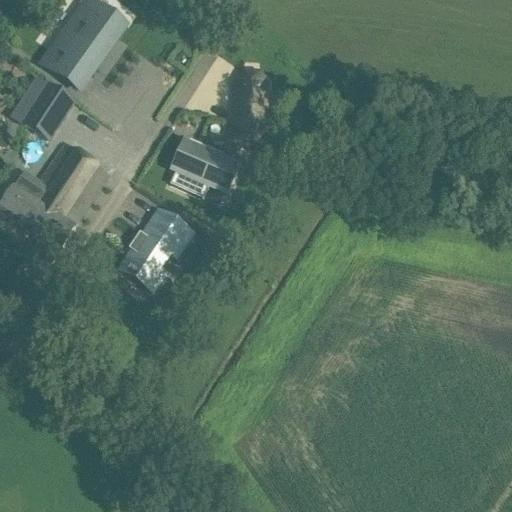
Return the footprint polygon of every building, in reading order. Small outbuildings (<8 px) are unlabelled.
[(101,67),(128,30),(106,15),(104,18),(85,5),(40,67),(76,93),(87,77),(92,80),(101,67)] [(123,103),(175,73),(160,48),(108,78),(123,103)] [(235,83),(233,126),(240,134),(255,135),(263,128),(264,122),(265,85),(258,77),(243,76),(235,83)] [(12,118),(10,122),(45,145),(46,145),(48,142),(71,106),(70,106),(35,82),(12,118)] [(174,174),(168,188),(201,203),(206,191),(223,199),(232,180),(234,180),(236,176),(235,175),(237,170),(204,155),(203,157),(182,148),(171,173),(174,174)] [(13,192),(0,210),(0,219),(38,244),(32,255),(51,267),(106,180),(62,151),(37,186),(24,177),(13,192)] [(174,263),(190,240),(158,218),(143,240),(140,238),(129,255),(131,257),(120,273),(152,295),(164,277),(160,274),(169,260),(174,263)] [(204,254),(198,263),(212,273),(218,264),(204,254)]
